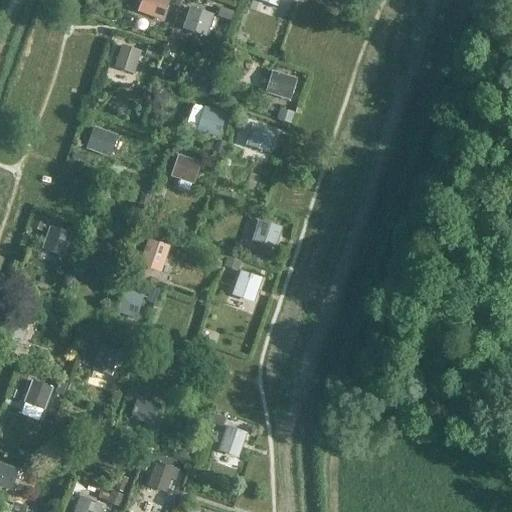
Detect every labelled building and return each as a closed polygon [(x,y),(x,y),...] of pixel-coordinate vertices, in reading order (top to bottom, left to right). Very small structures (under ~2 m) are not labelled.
[(166,0),(141,0),(137,13),(162,23),(169,1),(166,0)] [(170,0),(169,5),(179,8),(181,0),(170,0)] [(277,8),(279,0),(258,0),(257,2),(277,8)] [(189,8),(181,31),(205,39),(213,16),(189,8)] [(220,10),(218,17),(231,22),(234,14),(220,10)] [(141,53),(120,46),(112,69),(134,76),(141,53)] [(148,49),(145,58),(157,62),(160,53),(148,49)] [(289,103),(297,80),(271,72),(264,95),(289,103)] [(218,140),(226,115),(204,108),(196,132),(218,140)] [(280,109),(277,119),(291,123),(294,114),(280,109)] [(269,155),(276,133),(252,125),(244,147),(269,155)] [(93,128),(85,151),(109,159),(118,137),(93,128)] [(218,141),(214,154),(221,157),(226,144),(218,141)] [(171,144),(168,155),(174,157),(178,146),(171,144)] [(74,154),(71,162),(81,166),(84,157),(74,154)] [(201,164),(177,156),(170,178),(193,186),(201,164)] [(103,207),(110,210),(107,221),(124,227),(133,201),(108,192),(103,207)] [(142,194),(138,204),(146,207),(150,197),(142,194)] [(37,217),(33,229),(40,232),(45,220),(37,217)] [(282,229),(258,221),(250,243),(275,251),(282,229)] [(63,258),(71,235),(49,228),(42,251),(63,258)] [(138,267),(161,274),(170,248),(147,240),(138,267)] [(254,253),(251,261),(261,264),(263,256),(254,253)] [(228,258),(225,267),(237,271),(241,263),(228,258)] [(253,304),(261,280),(239,272),(231,297),(253,304)] [(150,289),(146,301),(154,304),(158,292),(150,289)] [(124,290),(116,313),(135,320),(143,297),(124,290)] [(0,338),(21,346),(29,323),(8,316),(0,337),(0,338)] [(111,377),(116,364),(121,366),(125,355),(101,346),(92,370),(111,377)] [(85,352),(81,364),(88,367),(93,355),(85,352)] [(60,381),(55,393),(63,396),(67,384),(60,381)] [(44,412),(52,390),(32,382),(23,404),(44,412)] [(152,427),(159,406),(137,398),(130,419),(152,427)] [(215,416),(212,425),(222,428),(225,419),(215,416)] [(119,426),(116,433),(129,437),(132,430),(119,426)] [(238,460),(247,435),(225,427),(217,452),(238,460)] [(118,472),(125,451),(103,443),(95,464),(118,472)] [(141,454),(136,469),(144,471),(149,457),(141,454)] [(166,495),(170,481),(175,483),(179,472),(155,463),(147,488),(166,495)] [(0,488),(11,492),(18,471),(0,464),(0,488)] [(119,478),(114,490),(122,493),(127,480),(119,478)] [(111,493),(107,504),(119,508),(123,497),(111,493)] [(100,511),(102,506),(78,498),(73,511),(100,511)] [(13,503),(9,511),(24,511),(26,508),(13,503)]
